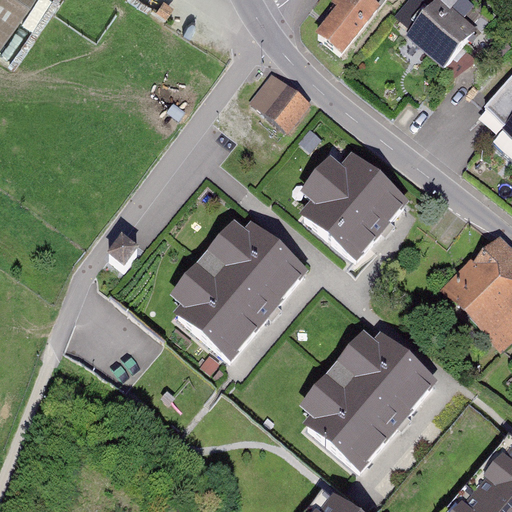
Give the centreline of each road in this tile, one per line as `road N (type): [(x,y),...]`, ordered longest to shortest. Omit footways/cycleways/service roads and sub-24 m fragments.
road 1 (track): [(0,494),(90,269),(266,32)]
road 2 (residential): [(266,32),(343,111),(511,237)]
